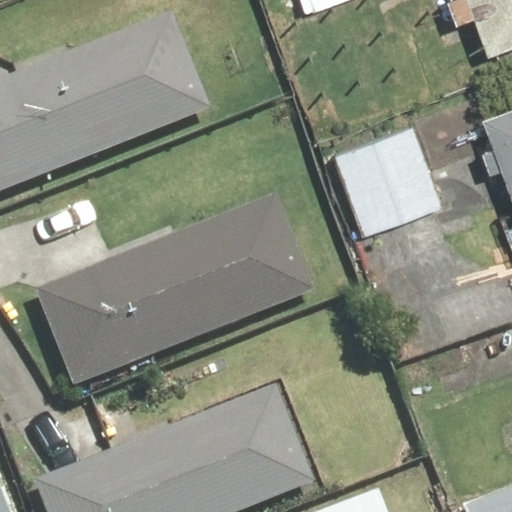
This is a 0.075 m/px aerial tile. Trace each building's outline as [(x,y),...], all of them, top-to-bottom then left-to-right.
[(287,0),(293,18),(344,0),(287,0)] [(511,0),(468,0),(486,52),(511,43),(511,0)] [(179,11),(0,81),(0,189),(216,104),(179,11)] [(511,98),(493,105),(511,161),(511,98)] [(338,143),(368,228),(449,201),(419,115),(338,143)] [(286,190),(41,290),(82,389),(326,290),(286,190)] [(278,380),(41,478),(55,511),(243,511),(320,481),(278,380)] [(23,511),(0,455),(0,511),(23,511)] [(387,511),(371,477),(294,511),(387,511)] [(511,511),(511,480),(464,497),(469,511),(511,511)]
